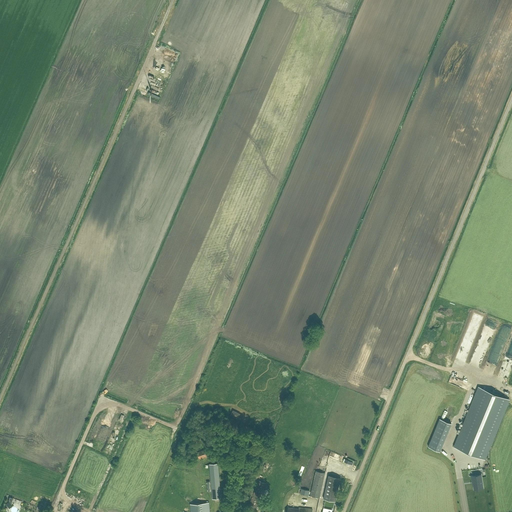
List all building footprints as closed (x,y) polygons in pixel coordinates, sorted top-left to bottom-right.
[(511,342),(503,367),(510,369),(511,363),(511,342)] [(454,446),(484,458),(509,399),(479,387),(454,446)] [(237,418),(239,412),(231,409),(228,416),(237,418)] [(439,451),(442,446),(430,441),(428,446),(439,451)] [(199,458),(208,455),(206,449),(197,451),(199,458)] [(212,499),(221,498),(218,463),(209,464),(212,499)] [(319,497),(324,474),(325,472),(316,470),(310,496),(319,497)] [(473,481),(474,489),(476,489),(483,488),(481,477),(481,474),(471,475),(472,481),(473,481)] [(335,501),(340,477),(328,475),(323,498),(335,501)] [(254,511),(266,483),(259,480),(245,511),(254,511)] [(190,511),(209,511),(209,502),(190,504),(190,511)]
